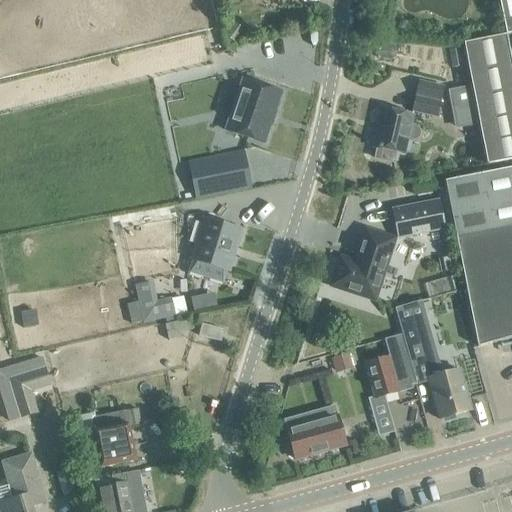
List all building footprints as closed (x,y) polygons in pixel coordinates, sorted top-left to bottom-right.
[(511,0),(498,0),(505,36),(511,34),(511,0)] [(469,77),(511,68),(505,36),(463,44),(469,77)] [(487,170),(511,165),(511,71),(511,68),(469,77),(471,89),(478,123),(487,170)] [(435,117),(439,103),(442,88),(419,82),(412,112),(435,117)] [(248,83),(242,100),(236,98),(225,131),(263,144),(281,94),(248,83)] [(471,89),(450,94),(457,127),(478,123),(471,89)] [(410,125),(412,116),(381,109),(372,148),(375,149),(373,160),(393,165),(396,154),(403,155),(407,141),(411,141),(416,140),(419,138),(420,133),(417,129),(414,126),(410,125)] [(244,156),(188,167),(194,196),(249,185),(244,156)] [(456,241),(477,348),(511,338),(511,168),(444,182),(456,241)] [(391,211),(397,239),(444,230),(439,202),(391,211)] [(228,271),(233,254),(232,254),(235,246),(240,231),(203,220),(191,260),(193,260),(189,274),(222,284),(226,271),(228,271)] [(374,301),(393,240),(365,231),(355,263),(340,259),(331,287),(374,301)] [(452,271),(449,258),(438,260),(440,273),(452,271)] [(455,291),(451,277),(425,285),(429,299),(455,291)] [(171,300),(171,299),(156,303),(152,283),(134,286),(142,325),(175,318),(175,317),(171,300)] [(201,309),(202,308),(203,307),(204,306),(205,305),(205,304),(206,302),(205,301),(205,300),(204,299),(203,297),(202,297),(201,296),(200,296),(198,296),(197,296),(195,296),(194,297),(193,298),(193,300),(192,301),(192,302),(192,304),(193,305),(193,307),(194,308),(195,308),(197,309),(198,309),(200,309),(201,309)] [(421,301),(394,309),(408,356),(415,384),(416,386),(428,383),(439,420),(470,411),(458,371),(442,375),(437,360),(428,363),(417,323),(426,321),(421,301)] [(220,343),(223,331),(201,325),(198,337),(220,343)] [(354,355),(334,356),(335,370),(355,368),(354,355)] [(389,361),(388,359),(364,366),(373,398),(383,395),(397,391),(398,393),(411,390),(410,385),(415,384),(408,356),(389,361)] [(43,369),(40,359),(0,370),(0,394),(8,421),(19,418),(7,380),(43,369)] [(19,418),(31,414),(23,388),(46,381),(43,369),(7,380),(19,418)] [(385,402),(369,406),(376,433),(392,428),(385,402)] [(344,447),(332,407),(283,421),(288,437),(284,438),(289,455),(292,454),(294,461),(344,447)] [(137,410),(125,412),(128,427),(139,424),(137,410)] [(94,418),(90,419),(92,433),(96,451),(99,469),(135,462),(135,461),(133,454),(131,441),(128,427),(125,412),(94,418)] [(31,511),(30,507),(44,503),(29,454),(1,463),(12,500),(0,503),(0,511),(31,511)] [(110,477),(112,486),(91,490),(95,511),(130,511),(123,474),(110,477)]
